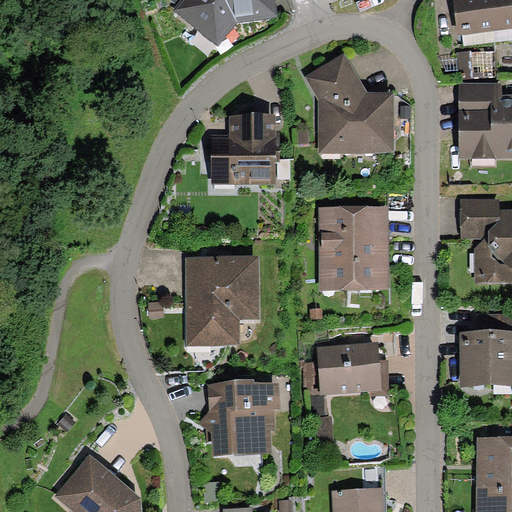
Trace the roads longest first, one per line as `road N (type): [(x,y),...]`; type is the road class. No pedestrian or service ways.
road 1 (residential): [(179,511),(170,436),(124,325),(123,262),(166,141),(198,99),(275,45),(315,30),(389,28)]
road 2 (residential): [(428,511),(426,87),(389,28)]
road 3 (track): [(0,426),(40,400),(66,277),(85,260),(123,262)]
